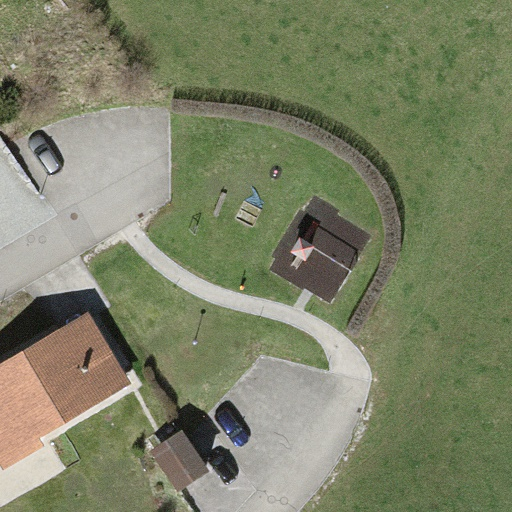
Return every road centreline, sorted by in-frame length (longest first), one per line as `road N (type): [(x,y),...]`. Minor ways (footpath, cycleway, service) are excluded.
road 1 (residential): [(0,275),(157,182)]
road 2 (residential): [(324,402),(265,511)]
